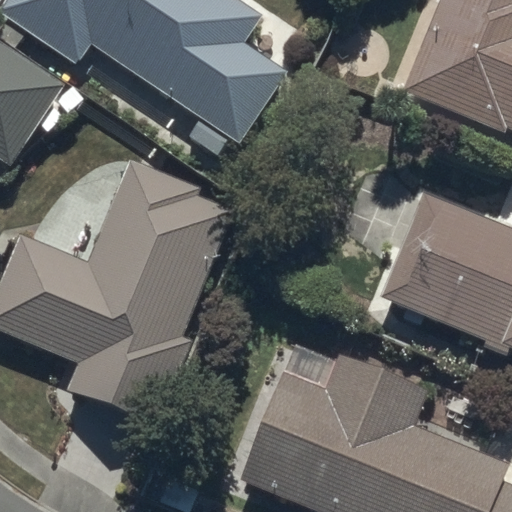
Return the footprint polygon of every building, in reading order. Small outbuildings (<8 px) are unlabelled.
[(10,0),(4,11),(74,65),(91,46),(235,143),(289,72),(243,43),(264,15),(240,0),(10,0)] [(511,0),(439,0),(401,89),(502,132),(507,124),(511,125),(511,0)] [(0,154),(12,162),(71,87),(0,35),(0,154)] [(20,231),(0,277),(0,330),(78,363),(66,388),(155,425),(201,337),(183,328),(231,212),(204,199),(210,188),(129,161),(87,260),(20,231)] [(511,225),(417,187),(372,296),(499,348),(504,338),(511,341),(511,225)] [(324,380),(288,366),(245,477),(328,511),(511,511),(511,484),(503,481),(511,466),(511,464),(416,426),(432,386),(339,351),(324,380)]
